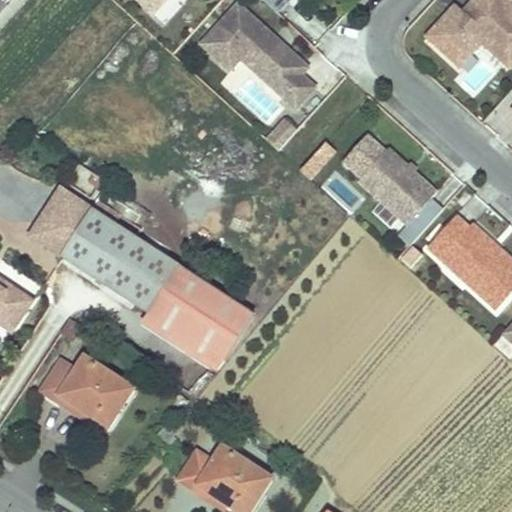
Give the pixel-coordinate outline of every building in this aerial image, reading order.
[(135,0),(163,25),(185,0),(135,0)] [(261,0),(277,14),(288,2),(284,0),(261,0)] [(455,5),(426,38),(446,56),(458,44),(469,55),(480,43),(508,68),(511,63),(511,7),(509,6),(503,0),(473,0),(468,6),(470,9),(465,15),(462,12),(455,5)] [(296,59),(237,5),(200,46),(229,71),(239,59),(246,52),(261,65),(264,61),(275,71),(264,83),(295,110),(314,89),(300,76),(304,71),(294,62),(296,59)] [(470,9),(468,6),(462,12),(465,15),(470,9)] [(458,67),(469,55),(458,44),(446,56),(458,67)] [(239,59),(264,83),(275,71),(264,61),(261,65),(246,52),(239,59)] [(307,68),(296,59),(294,62),(304,71),(307,68)] [(280,149),(299,128),(287,118),(268,139),(280,149)] [(437,193),(388,149),(360,181),(408,225),(437,193)] [(149,313),(179,268),(63,192),(40,226),(70,246),(63,257),(149,313)] [(511,292),(511,259),(499,248),(497,251),(491,246),(493,243),(473,224),(470,228),(457,216),(428,248),(442,261),(447,256),(471,278),(467,283),(496,310),(511,292)] [(33,237),(63,257),(70,246),(40,226),(33,237)] [(499,248),(493,243),(491,246),(497,251),(499,248)] [(447,256),(442,261),(467,283),(471,278),(447,256)] [(0,286),(7,291),(11,285),(0,277),(0,286)] [(0,286),(0,311),(19,325),(35,301),(11,285),(7,291),(0,286)] [(19,325),(0,311),(0,327),(12,335),(19,325)] [(83,329),(59,312),(49,325),(74,343),(83,329)] [(511,323),(503,333),(511,340),(511,323)] [(154,329),(146,325),(135,343),(142,347),(154,329)] [(58,403),(60,400),(62,397),(108,428),(134,390),(85,358),(76,373),(61,362),(42,392),(58,403)] [(60,400),(58,403),(105,433),(108,428),(62,397),(60,400)] [(164,441),(170,435),(164,430),(158,436),(164,441)] [(175,440),(170,435),(164,441),(169,446),(172,443),(175,440)] [(249,511),(271,480),(223,448),(213,463),(198,453),(180,481),(197,492),(198,489),(200,486),(226,504),(237,511),(249,511)] [(198,489),(197,492),(223,510),(226,504),(200,486),(198,489)]
